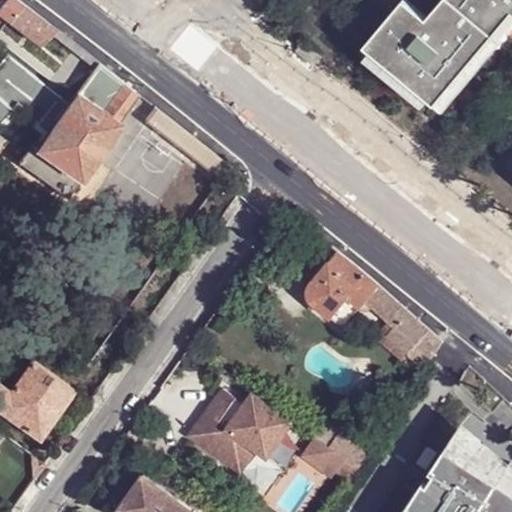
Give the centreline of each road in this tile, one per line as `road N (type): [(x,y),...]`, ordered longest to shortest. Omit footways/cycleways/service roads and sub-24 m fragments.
road 1 (residential): [(44,511),(281,169)]
road 2 (tertiary): [(511,356),(281,169)]
road 3 (tertiary): [(281,169),(63,0)]
